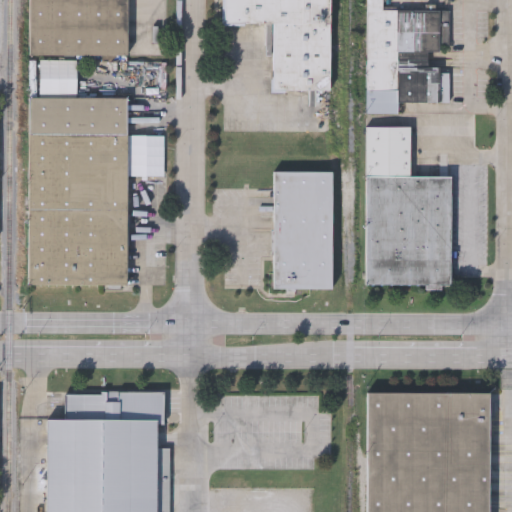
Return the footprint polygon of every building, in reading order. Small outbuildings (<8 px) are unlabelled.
[(29,54),(29,0),(126,0),(126,54),(29,54)] [(273,23),(223,22),(223,0),(328,0),(328,89),(272,88),(273,23)] [(366,111),(366,0),(386,0),(386,8),(449,9),(448,50),(427,50),(427,65),(440,65),(440,71),(450,71),(449,101),(397,101),(397,112),(366,111)] [(28,96),(126,96),(125,284),(27,284),(28,96)] [(365,284),(365,125),(409,125),(409,175),(450,176),(450,285),(365,284)] [(331,171),(331,288),(272,288),(272,170),(331,171)] [(44,511),(45,420),(63,420),(63,394),(100,394),(100,391),(162,391),(162,424),(155,424),(155,448),(169,448),(168,511),(44,511)] [(367,511),(367,394),(488,394),(488,511),(367,511)]
